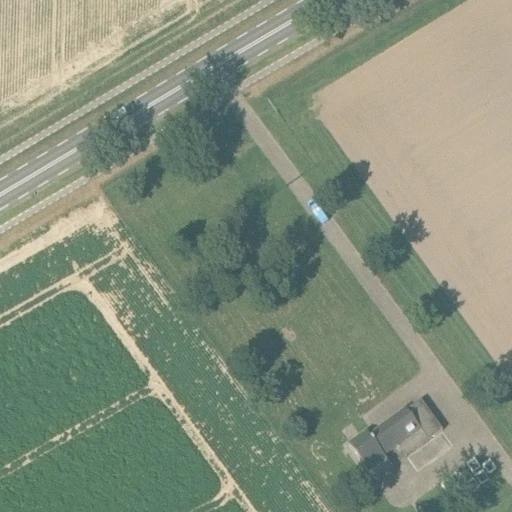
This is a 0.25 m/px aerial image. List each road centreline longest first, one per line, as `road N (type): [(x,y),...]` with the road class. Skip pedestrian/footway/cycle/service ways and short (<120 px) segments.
road 1 (track): [(218,69),(511,485)]
road 2 (secondary): [(0,200),(336,0)]
